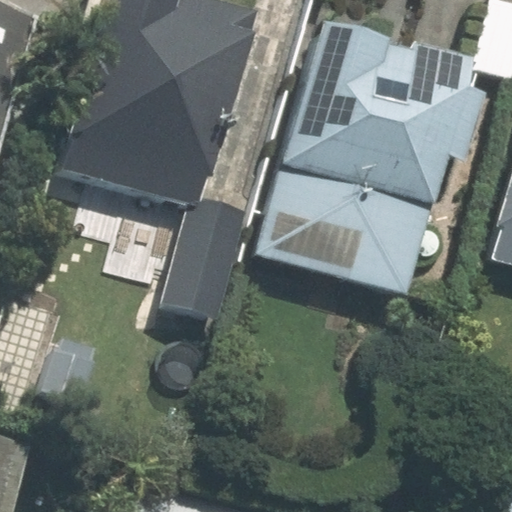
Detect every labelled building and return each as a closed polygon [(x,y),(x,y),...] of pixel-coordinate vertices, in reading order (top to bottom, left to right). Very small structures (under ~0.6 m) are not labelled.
[(202,339),(233,228),(186,215),(239,26),(145,0),(97,0),(45,188),(90,201),(82,228),(114,237),(121,212),(171,226),(143,323),(202,339)] [(511,25),(511,16),(472,6),(454,68),(496,81),(511,25)] [(0,24),(0,102),(21,30),(0,24)] [(366,52),(299,33),(234,262),(387,305),(425,167),(441,171),(460,104),(438,97),(447,68),(391,54),(394,43),(370,37),(366,52)] [(511,84),(475,233),(483,235),(475,265),(511,273),(511,84)] [(511,511),(511,419),(506,418),(480,511),(511,511)] [(211,438),(185,430),(176,464),(202,472),(211,438)] [(0,449),(0,506),(14,453),(0,449)]
